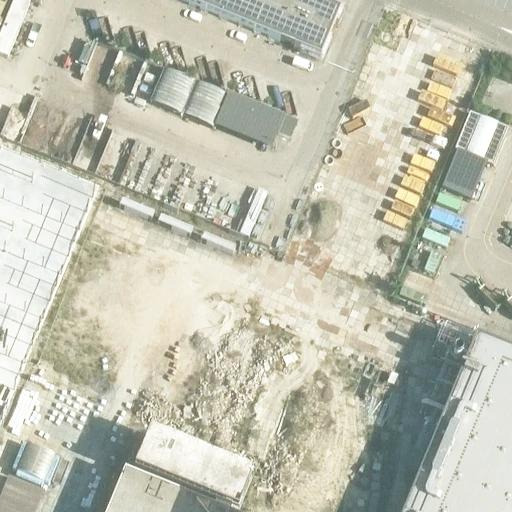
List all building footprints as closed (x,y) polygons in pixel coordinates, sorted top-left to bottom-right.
[(36,14),(42,0),(18,0),(16,5),(36,14)] [(339,12),(309,0),(173,0),(319,60),(339,12)] [(385,46),(307,272),(373,295),(452,69),(385,46)] [(112,94),(113,87),(122,89),(126,71),(109,68),(111,61),(95,58),(91,79),(102,81),(100,91),(112,94)] [(275,169),(289,131),(143,76),(130,111),(170,126),(169,129),(275,169)] [(463,171),(486,180),(504,136),(481,127),(463,171)] [(7,149),(0,167),(0,198),(79,231),(98,186),(7,149)] [(0,198),(0,250),(61,275),(79,231),(0,198)] [(0,250),(0,302),(43,320),(61,275),(0,250)] [(0,302),(0,353),(25,364),(43,320),(0,302)] [(360,505),(407,379),(219,311),(152,496),(196,511),(371,511),(372,510),(360,505)] [(0,353),(0,405),(7,409),(25,364),(0,353)] [(511,511),(511,379),(486,370),(440,499),(430,496),(424,511),(511,511)] [(63,493),(57,510),(63,511),(78,511),(83,500),(63,493)]
